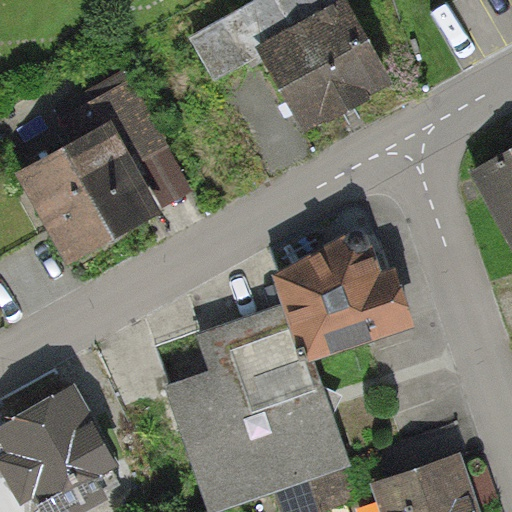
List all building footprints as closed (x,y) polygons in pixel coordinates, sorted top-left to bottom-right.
[(395,90),(339,0),(338,0),(257,49),(312,140),(395,90)] [(0,45),(0,65),(9,60),(0,45)] [(65,259),(159,206),(111,121),(17,174),(65,259)] [(511,155),(478,175),(511,235),(511,155)] [(413,318),(388,252),(358,264),(348,236),(273,264),(288,305),(200,338),(212,370),(166,387),(213,511),(221,511),(350,464),(310,356),(413,318)] [(111,457),(72,390),(0,431),(0,511),(33,511),(29,505),(111,457)] [(484,511),(467,454),(375,482),(383,511),(484,511)]
